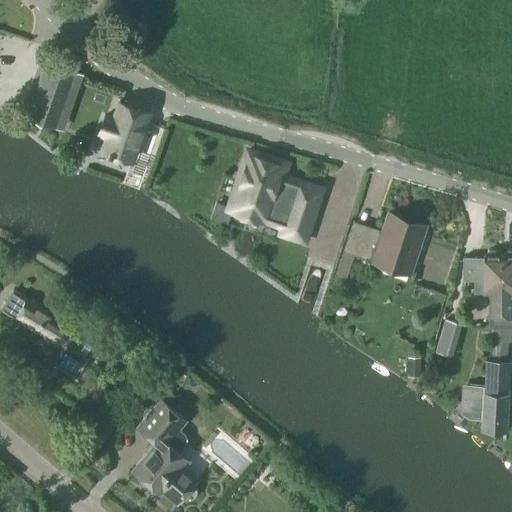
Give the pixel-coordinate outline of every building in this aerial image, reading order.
[(62,128),(80,75),(48,63),(29,116),(62,128)] [(103,150),(131,160),(148,113),(119,103),(114,118),(106,115),(100,132),(108,135),(103,150)] [(229,206),(229,208),(232,209),(246,214),(261,218),(267,220),(267,219),(282,224),(279,233),(304,241),(322,187),(297,179),(296,183),(281,178),(286,163),(247,151),(229,206)] [(366,261),(410,275),(426,226),(387,213),(381,231),(377,229),(374,237),(350,230),(343,252),(343,251),(334,275),(345,279),(353,254),(367,259),(366,261)] [(502,255),(500,328),(510,328),(511,327),(511,249),(506,250),(503,255),(502,255)] [(463,257),(463,280),(474,280),(473,294),(482,294),(488,294),(488,327),(489,327),(500,328),(502,255),(500,255),(497,250),(487,250),(484,255),(484,257),(463,257)] [(13,291),(1,309),(34,332),(63,348),(53,364),(67,373),(76,359),(85,365),(97,346),(73,332),(75,329),(46,313),(13,291)] [(446,321),(442,335),(455,338),(459,325),(446,321)] [(510,341),(510,328),(500,328),(489,327),(489,341),(510,341)] [(509,394),(510,363),(486,361),(484,389),(481,419),(480,429),(507,431),(509,394)] [(481,419),(484,389),(462,388),(460,413),(468,418),(481,419)] [(185,423),(171,411),(159,400),(140,423),(160,440),(134,471),(145,481),(146,482),(148,482),(150,482),(151,482),(152,482),(153,480),(178,502),(182,497),(184,499),(188,499),(191,498),(193,496),(195,493),(195,490),(194,487),(192,484),(196,480),(180,466),(187,459),(178,452),(185,445),(186,441),(186,437),(184,434),(179,429),(185,423)] [(107,417),(90,437),(101,446),(117,425),(107,417)]
